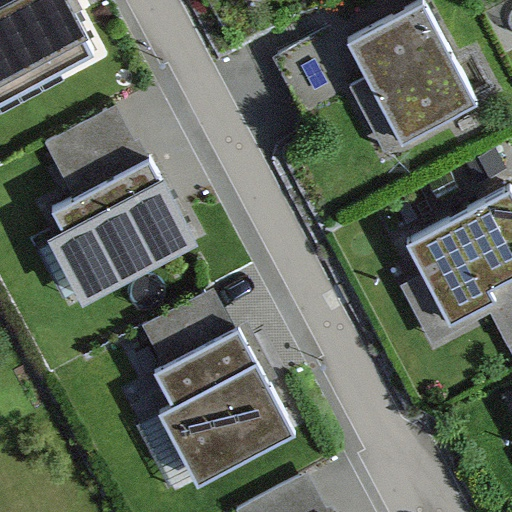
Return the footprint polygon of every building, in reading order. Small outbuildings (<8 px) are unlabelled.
[(65,0),(5,0),(0,3),(0,86),(87,38),(65,0)] [(418,6),(347,44),(400,141),(471,103),(418,6)] [(152,173),(41,230),(77,300),(188,243),(152,173)] [(511,182),(412,233),(452,314),(495,292),(487,276),(511,263),(511,182)] [(251,360),(146,411),(182,485),(287,434),(251,360)]
